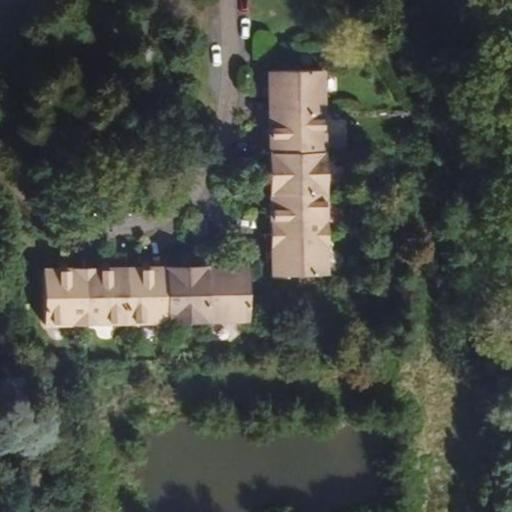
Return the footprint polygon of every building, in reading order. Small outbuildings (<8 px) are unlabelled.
[(268,112),(323,111),(322,70),(267,71),(268,112)] [(324,152),(323,111),(268,112),(269,153),(324,152)] [(325,193),(324,152),(269,153),(269,194),(325,193)] [(325,234),(325,193),(269,194),(270,219),(270,235),(325,234)] [(326,275),(325,234),(270,235),(271,252),(271,276),(326,275)] [(206,266),(207,321),(249,320),(247,265),(206,266)] [(166,322),(207,321),(206,266),(165,267),(166,322)] [(125,323),(166,322),(165,267),(124,268),(125,323)] [(84,324),(125,323),(124,268),(83,269),(84,324)] [(84,324),(83,269),(42,270),(43,325),(84,324)]
